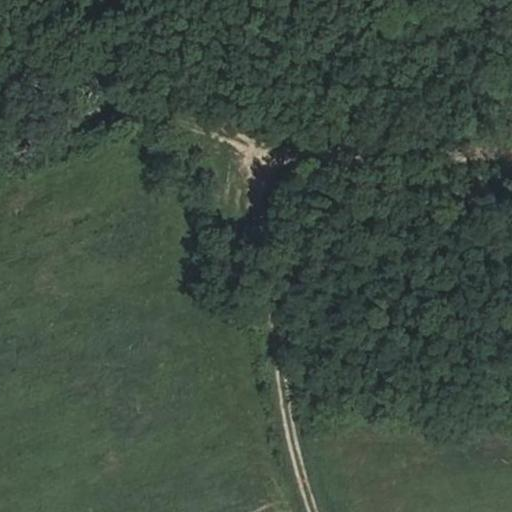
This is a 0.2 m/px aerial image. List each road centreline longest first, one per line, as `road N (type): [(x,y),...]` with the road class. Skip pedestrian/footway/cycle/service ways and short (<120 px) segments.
road 1 (track): [(318,511),(270,317),(255,158),(317,139),(511,143)]
road 2 (track): [(0,121),(24,109),(91,102),(180,116),(273,149)]
